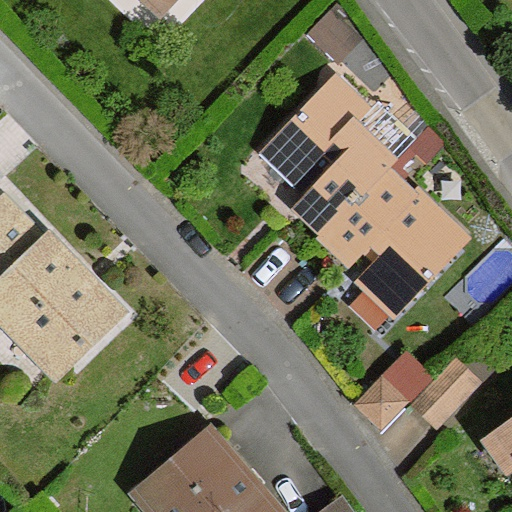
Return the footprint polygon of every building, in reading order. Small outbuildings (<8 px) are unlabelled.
[(365,113),(335,85),(272,150),(302,180),(316,166),(325,174),(323,185),(298,208),(326,236),(390,168),(397,161),(357,124),(365,113)] [(439,215),(390,168),(326,236),(322,239),(350,268),(373,243),(386,254),(367,275),(402,310),(460,246),(433,220),(439,215)] [(0,290),(46,247),(4,203),(0,207),(0,290)] [(0,290),(0,307),(60,371),(118,316),(49,244),(46,247),(0,290)] [(477,383),(457,364),(417,404),(438,424),(477,383)] [(382,376),(358,400),(383,426),(408,401),(382,376)] [(511,426),(500,435),(511,451),(511,426)] [(276,511),(212,436),(142,496),(156,511),(276,511)] [(352,511),(345,500),(327,511),(352,511)]
